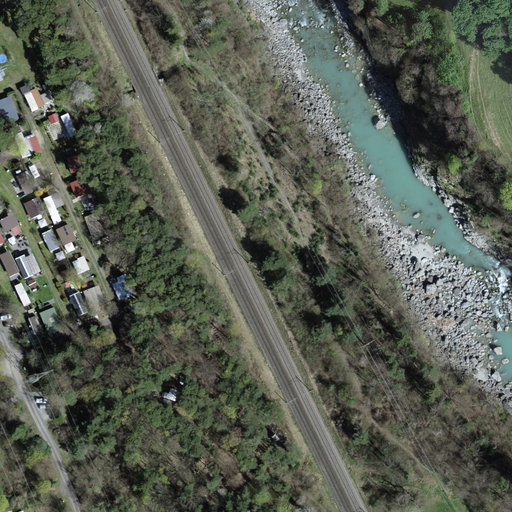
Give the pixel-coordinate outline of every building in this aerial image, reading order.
[(37,83),(22,88),(29,109),(44,104),(37,83)] [(0,99),(0,130),(3,129),(0,123),(17,116),(8,96),(0,99)] [(57,111),(48,113),(53,136),(62,134),(57,111)] [(67,134),(75,132),(70,111),(62,112),(67,134)] [(30,154),(42,146),(33,131),(21,138),(30,154)] [(78,144),(65,148),(71,170),(85,166),(78,144)] [(0,160),(14,157),(11,146),(0,148),(0,160)] [(10,178),(16,194),(22,192),(17,176),(10,178)] [(80,177),(70,179),(73,194),(83,192),(80,177)] [(23,200),(28,216),(39,212),(34,196),(23,200)] [(96,210),(84,215),(92,236),(104,231),(96,210)] [(0,216),(0,220),(3,229),(12,226),(15,232),(20,230),(13,211),(0,216)] [(69,221),(55,227),(62,243),(76,237),(69,221)] [(49,249),(59,246),(51,227),(41,231),(49,249)] [(0,251),(0,256),(7,272),(18,267),(9,248),(0,251)] [(32,250),(15,257),(23,276),(40,269),(32,250)] [(74,287),(71,273),(88,270),(85,258),(58,263),(63,289),(74,287)] [(127,272),(110,278),(117,297),(133,291),(127,272)] [(98,284),(69,293),(74,309),(103,300),(98,284)] [(54,304),(39,310),(47,332),(62,326),(54,304)] [(36,313),(28,315),(35,335),(43,332),(36,313)]
